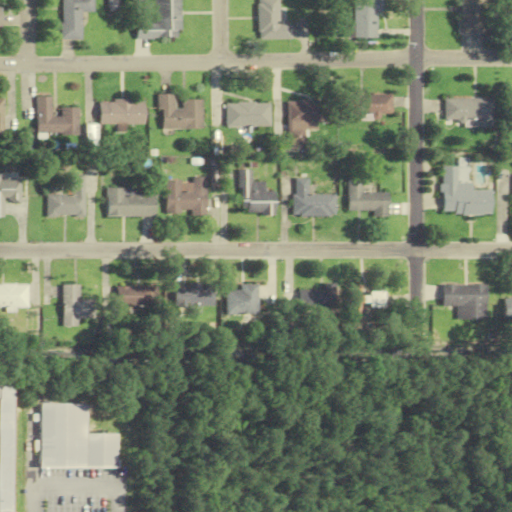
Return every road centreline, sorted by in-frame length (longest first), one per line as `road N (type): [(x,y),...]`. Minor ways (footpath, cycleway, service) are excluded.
road 1 (residential): [(511,58),(0,61)]
road 2 (residential): [(511,249),(0,249)]
road 3 (residential): [(416,0),(415,321)]
